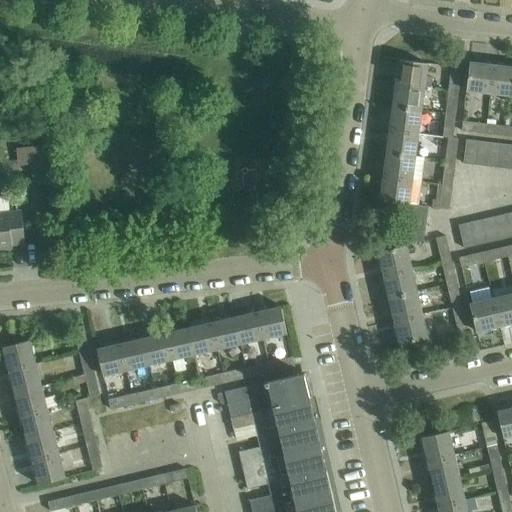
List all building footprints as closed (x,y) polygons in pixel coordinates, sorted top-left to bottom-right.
[(399,60),(395,84),(423,88),(424,87),(432,88),(433,77),(425,76),(426,64),(399,60)] [(466,91),(489,94),(493,66),(469,63),(466,91)] [(449,91),(459,92),(462,67),(451,66),(449,91)] [(489,94),(511,96),(511,68),(493,66),(489,94)] [(395,84),(392,108),(420,111),(423,88),(395,84)] [(446,114),(456,115),(459,92),(449,91),(446,114)] [(392,108),(389,131),(417,134),(420,111),(392,108)] [(446,114),(443,137),(443,138),(449,138),(453,139),(454,137),(456,115),(446,114)] [(462,131),(484,134),(485,123),(463,121),(462,131)] [(484,134),(508,137),(509,126),(485,123),(484,134)] [(414,157),(414,156),(417,134),(389,131),(386,154),(414,157)] [(447,147),(445,161),(453,162),(455,139),(455,138),(454,137),(453,139),(449,138),(447,147)] [(34,179),(52,179),(51,139),(19,140),(20,162),(33,162),(34,179)] [(462,164),(511,170),(511,161),(511,145),(465,140),(462,164)] [(386,154),(383,177),(422,182),(425,159),(414,157),(386,154)] [(445,161),(443,184),(450,185),(453,162),(445,161)] [(405,204),(408,204),(419,206),(422,182),(383,177),(380,201),(405,204)] [(447,209),(450,185),(443,184),(438,183),(436,200),(433,199),(432,208),(447,209)] [(405,246),(424,241),(428,207),(419,206),(408,204),(405,204),(399,248),(405,246)] [(0,250),(12,249),(12,246),(25,244),(22,211),(0,213),(0,250)] [(499,241),(511,237),(511,213),(493,218),(499,241)] [(499,241),(493,218),(457,226),(463,250),(499,241)] [(437,239),(442,261),(452,259),(447,236),(437,239)] [(383,275),(411,269),(405,246),(399,248),(378,253),(383,275)] [(484,262),(507,257),(504,247),(482,252),(484,262)] [(461,267),(484,262),(482,252),(459,257),(461,267)] [(442,261),(447,285),(458,283),(452,259),(442,261)] [(383,275),(388,298),(416,292),(411,269),(383,275)] [(447,285),(453,308),(463,306),(458,283),(447,285)] [(388,298),(394,321),(421,315),(416,292),(388,298)] [(511,295),(493,300),(499,327),(511,324),(511,295)] [(499,327),(493,300),(469,305),(476,333),(499,327)] [(456,321),(441,325),(443,334),(458,330),(468,328),(463,306),(453,308),(456,321)] [(280,307),(257,312),(263,339),(286,334),(280,307)] [(257,312),(235,317),(241,344),(263,339),(257,312)] [(421,315),(394,321),(399,345),(427,339),(421,315)] [(235,317),(211,323),(218,350),(241,344),(235,317)] [(211,323),(189,328),(195,355),(218,350),(211,323)] [(73,327),(80,353),(90,350),(83,324),(73,327)] [(189,328),(166,333),(172,360),(184,358),(195,355),(189,328)] [(166,333),(143,339),(149,366),(172,360),(166,333)] [(143,339),(120,344),(127,371),(149,366),(143,339)] [(2,348),(8,372),(36,364),(30,341),(2,348)] [(127,371),(120,344),(97,350),(103,377),(127,371)] [(80,353),(85,376),(96,373),(90,350),(80,353)] [(293,356),(269,362),(271,372),(295,367),(293,356)] [(269,362),(246,367),(248,378),(271,372),(269,362)] [(8,372),(14,394),(42,387),(36,364),(8,372)] [(246,367),(223,373),(226,383),(248,378),(246,367)] [(74,394),(77,403),(87,400),(86,398),(101,395),(96,373),(85,376),(89,390),(74,394)] [(223,373),(200,378),(203,388),(226,383),(223,373)] [(264,382),(270,408),(309,399),(303,373),(264,382)] [(200,378),(177,384),(179,394),(203,388),(200,378)] [(230,417),(270,408),(264,382),(224,391),(230,417)] [(177,384),(155,389),(157,399),(179,394),(177,384)] [(14,394),(20,417),(48,410),(48,409),(58,406),(55,395),(45,398),(42,387),(14,394)] [(155,389),(132,394),(134,404),(157,399),(155,389)] [(134,404),(132,394),(108,400),(111,410),(134,404)] [(270,408),(276,432),(315,423),(309,399),(270,408)] [(77,403),(82,425),(92,423),(87,400),(77,403)] [(258,424),(261,435),(276,432),(270,408),(230,417),(233,430),(258,424)] [(511,436),(511,408),(497,412),(504,438),(511,436)] [(20,417),(26,439),(54,432),(48,410),(20,417)] [(482,423),(488,447),(499,445),(493,421),(482,423)] [(82,425),(88,448),(98,446),(92,423),(82,425)] [(276,432),(281,456),(320,447),(315,423),(276,432)] [(26,439),(32,462),(60,455),(54,432),(26,439)] [(238,452),(241,465),(281,456),(276,432),(261,435),(263,446),(238,452)] [(422,438),(427,462),(455,455),(450,432),(422,438)] [(488,447),(493,470),(504,468),(499,445),(488,447)] [(98,446),(88,448),(93,470),(103,468),(98,446)] [(281,456),(287,480),(326,471),(320,447),(281,456)] [(60,455),(32,462),(38,485),(66,478),(60,455)] [(427,462),(433,485),(461,478),(455,455),(427,462)] [(247,490),(272,484),(287,480),(281,456),(241,465),(247,490)] [(187,468),(163,474),(165,484),(189,478),(187,468)] [(493,470),(498,493),(509,491),(504,468),(493,470)] [(287,480),(292,505),(332,496),(326,471),(287,480)] [(163,474),(140,479),(143,489),(165,484),(163,474)] [(461,478),(433,485),(438,507),(466,500),(461,478)] [(140,479),(117,485),(119,495),(143,489),(140,479)] [(250,501),(252,511),(260,511),(292,505),(287,480),(272,484),(275,495),(250,501)] [(117,485),(95,490),(97,500),(119,495),(117,485)] [(95,490),(72,495),(74,506),(97,500),(95,490)] [(511,511),(511,506),(509,491),(498,493),(502,511),(511,511)] [(74,506),(72,495),(48,501),(51,511),(74,506)] [(292,505),(294,511),(335,511),(332,496),(292,505)] [(466,500),(438,507),(439,511),(468,511),(478,509),(475,497),(466,500)]
